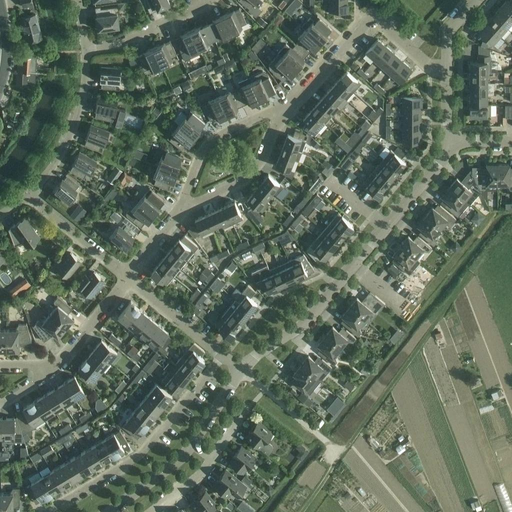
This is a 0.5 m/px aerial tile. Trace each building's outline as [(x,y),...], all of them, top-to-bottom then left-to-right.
[(146,0),(149,7),(155,4),(158,9),(170,3),(168,0),(146,0)] [(238,0),(249,9),(248,10),(256,17),(262,10),(256,5),(260,0),(238,0)] [(283,0),(282,0),(278,6),(281,9),(287,2),(283,0)] [(300,0),(293,0),(285,10),(291,15),(303,2),(300,0)] [(347,0),(328,0),(329,2),(329,12),(348,12),(348,2),(347,0)] [(506,0),(500,7),(511,17),(511,2),(509,0),(508,0),(506,0)] [(101,15),(96,16),(98,29),(105,28),(106,30),(113,29),(112,27),(119,26),(117,13),(116,13),(115,7),(116,7),(116,6),(101,8),(101,15)] [(223,15),(231,33),(242,28),(241,26),(246,23),(239,7),(238,8),(239,9),(234,12),(233,10),(230,12),(230,11),(229,12),(230,12),(223,15)] [(493,15),(507,27),(511,21),(511,17),(500,7),(493,15)] [(43,36),(37,13),(21,17),(27,41),(43,36)] [(206,22),(215,41),(214,38),(219,36),(220,38),(231,33),(223,15),(216,18),(215,18),(215,19),(212,20),(213,22),(208,24),(207,22),(206,22)] [(306,29),(305,29),(320,42),(325,37),(326,36),(328,34),(327,32),(331,28),(332,29),(317,15),(317,16),(318,16),(319,17),(315,22),(313,20),(310,17),(302,26),(306,29)] [(486,23),(500,35),(507,27),(493,15),(486,23)] [(260,16),(256,21),(264,27),(268,23),(260,16)] [(190,30),(199,48),(210,43),(208,41),(214,38),(215,41),(206,22),(206,23),(207,24),(202,27),(201,25),(198,27),(198,26),(190,30)] [(492,43),(500,35),(486,23),(479,32),(492,43)] [(293,42),(309,56),(307,54),(311,50),(312,51),(315,48),(315,49),(315,48),(320,42),(305,29),(298,38),(300,40),(296,44),(294,42),(293,42)] [(174,37),(182,56),(185,60),(201,53),(199,48),(190,30),(183,33),(180,35),(180,36),(175,39),(175,37),(174,37)] [(260,36),(256,41),(261,45),(265,40),(260,36)] [(378,39),(365,53),(374,61),(386,47),(378,39)] [(153,47),(161,66),(172,61),(171,58),(177,56),(178,58),(177,58),(178,58),(169,40),(170,42),(165,44),(164,42),(160,44),(153,47)] [(282,55),(297,69),(302,63),(304,60),(303,59),(307,55),(308,56),(309,56),(293,42),(293,43),(295,44),(292,49),(286,44),(278,52),(279,53),(282,55)] [(142,66),(145,73),(146,73),(146,72),(145,73),(144,71),(150,68),(151,70),(161,66),(153,47),(146,51),(146,50),(146,51),(142,52),(143,54),(138,56),(137,55),(137,57),(142,66)] [(386,47),(374,61),(376,63),(382,68),(395,54),(388,48),(386,47)] [(269,64),(269,69),(285,83),(285,82),(284,81),(287,76),(289,78),(291,75),(292,75),(292,74),(296,69),(297,69),(282,55),(279,53),(269,64)] [(395,54),(382,68),(383,69),(389,74),(390,75),(391,76),(399,67),(403,62),(402,61),(397,56),(396,55),(395,54)] [(18,71),(36,72),(36,71),(37,56),(31,56),(19,55),(18,71)] [(470,61),(470,72),(487,72),(490,72),(490,55),(478,55),(478,61),(470,61)] [(137,57),(129,61),(133,70),(142,66),(137,57)] [(354,62),(350,65),(356,70),(359,67),(354,62)] [(399,67),(391,76),(400,84),(412,70),(404,62),(403,62),(399,67)] [(120,83),(121,68),(101,67),(100,77),(100,78),(100,82),(102,82),(101,87),(99,87),(99,88),(119,89),(117,89),(117,83),(120,83)] [(357,71),(366,79),(369,76),(360,68),(357,71)] [(339,78),(354,91),(361,83),(347,70),(339,78)] [(18,71),(17,86),(27,86),(28,86),(35,87),(35,79),(36,79),(36,72),(18,71)] [(259,99),(266,96),(266,97),(267,96),(270,95),(269,93),(274,91),(275,92),(276,92),(267,74),(263,71),(249,77),(251,81),(259,99)] [(470,72),(470,83),(487,83),(487,72),(470,72)] [(235,89),(243,107),(244,107),(243,105),(248,103),(249,104),(252,103),(253,103),(259,99),(251,81),(249,77),(239,82),(241,86),(240,86),(241,89),(236,91),(235,88),(235,89)] [(332,86),(346,99),(354,91),(339,78),(332,86)] [(187,80),(181,83),(184,89),(190,86),(187,80)] [(386,91),(377,83),(374,86),(383,94),(386,91)] [(470,83),(470,94),(487,94),(487,83),(470,83)] [(179,85),(173,88),(176,94),(181,91),(179,85)] [(325,94),(339,108),(341,109),(348,101),(346,99),(332,86),(325,94)] [(219,96),(227,114),(234,111),(235,111),(234,111),(238,110),(237,108),(242,105),(243,107),(235,89),(234,89),(236,91),(230,94),(229,91),(219,96)] [(318,102),(332,115),(339,108),(325,94),(318,102)] [(470,94),(470,104),(487,104),(487,94),(470,94)] [(111,115),(114,115),(118,101),(98,96),(96,106),(95,106),(95,107),(95,110),(96,111),(95,116),(93,116),(93,117),(113,121),(112,121),(110,120),(111,115)] [(220,118),(227,114),(219,96),(208,101),(209,104),(204,106),(203,104),(203,103),(202,104),(211,122),(211,120),(216,118),(216,119),(220,118)] [(421,97),(402,97),(402,109),(421,108),(421,97)] [(317,102),(310,110),(321,120),(322,120),(325,123),(332,115),(318,102),(317,102)] [(481,116),(490,116),(490,104),(487,104),(470,104),(470,116),(476,116),(476,117),(477,118),(479,118),(481,117),(481,116)] [(156,106),(150,113),(156,118),(162,111),(156,106)] [(421,108),(402,109),(402,120),(421,120),(421,108)] [(373,109),(367,115),(373,121),(374,121),(376,119),(379,114),(376,112),(373,109)] [(13,110),(10,119),(16,121),(19,112),(13,110)] [(186,115),(179,124),(194,137),(199,131),(199,132),(200,131),(199,131),(202,128),(200,127),(204,122),(205,124),(206,123),(190,110),(190,111),(192,112),(188,117),(186,115)] [(307,123),(302,128),(315,135),(318,132),(325,123),(322,120),(321,120),(310,110),(303,119),(307,123)] [(117,119),(115,126),(121,128),(124,121),(117,119)] [(366,120),(360,126),(362,128),(365,131),(371,124),(366,120)] [(421,120),(402,120),(402,121),(402,131),(421,131),(421,120)] [(101,145),(104,146),(109,132),(91,124),(87,134),(86,134),(86,135),(85,138),(87,139),(85,144),(83,143),(83,144),(101,152),(102,151),(101,151),(99,150),(101,145)] [(189,143),(194,137),(179,124),(171,133),(173,135),(169,140),(168,138),(168,137),(167,138),(183,151),(182,149),(185,145),(187,146),(189,143),(190,143),(189,143)] [(369,131),(362,140),(365,143),(369,138),(373,133),(369,131)] [(421,131),(402,131),(402,132),(402,143),(420,143),(421,143),(421,132),(421,131)] [(287,134),(283,144),(302,151),(306,141),(288,134),(287,134)] [(313,138),(310,143),(316,148),(320,144),(313,138)] [(347,140),(346,142),(348,144),(352,147),(355,144),(349,138),(347,140)] [(362,140),(354,148),(358,151),(362,147),(365,143),(362,140)] [(346,142),(342,147),(348,152),(352,147),(348,144),(346,142)] [(283,144),(280,154),(294,160),(298,161),(302,151),(283,144)] [(397,146),(393,151),(397,155),(400,157),(404,152),(397,146)] [(352,152),(348,156),(353,161),(357,156),(360,153),(358,151),(354,148),(352,152)] [(136,149),(133,155),(139,158),(142,152),(136,149)] [(162,155),(158,166),(177,173),(179,166),(180,166),(179,166),(181,162),(179,162),(181,156),(183,157),(183,156),(164,149),(164,150),(165,150),(167,150),(165,156),(162,155)] [(383,158),(399,171),(406,162),(405,162),(400,157),(397,155),(393,151),(391,149),(383,158)] [(68,170),(69,170),(86,180),(86,179),(85,179),(83,178),(87,173),(89,174),(96,161),(79,151),(74,161),(74,160),(73,161),(72,164),(73,165),(70,170),(69,169),(68,170)] [(276,165),(281,167),(280,171),(292,178),(294,171),(290,169),(294,160),(280,154),(276,165)] [(348,156),(341,165),(346,169),(353,161),(348,156)] [(132,157),(128,163),(133,166),(137,160),(132,157)] [(377,166),(392,179),(399,171),(383,158),(377,166)] [(480,177),(474,177),(477,183),(480,190),(483,195),(484,199),(487,199),(487,190),(485,190),(487,186),(489,183),(497,183),(497,163),(497,164),(486,164),(486,165),(486,167),(480,168),(480,177)] [(497,163),(497,183),(498,183),(506,183),(510,190),(511,189),(511,169),(509,169),(509,164),(498,164),(498,163),(497,163)] [(116,166),(112,171),(119,175),(122,171),(116,166)] [(177,174),(177,173),(158,166),(154,177),(156,178),(154,184),(152,183),(151,182),(151,183),(170,190),(169,189),(171,184),(172,184),(174,181),(174,180),(176,174),(177,174)] [(321,171),(324,173),(328,176),(331,172),(328,168),(326,166),(321,171)] [(377,166),(370,175),(385,187),(392,179),(377,166)] [(449,186),(469,203),(475,196),(480,190),(477,183),(474,177),(472,172),(470,171),(465,177),(464,178),(461,182),(457,178),(450,187),(449,186)] [(59,182),(52,191),(68,203),(77,192),(75,190),(79,185),(81,187),(66,174),(65,174),(67,176),(63,180),(62,179),(60,182),(59,182)] [(261,182),(272,192),(276,195),(283,187),(269,174),(268,174),(261,182)] [(377,195),(377,196),(385,187),(370,175),(362,183),(377,195)] [(319,176),(314,182),(319,186),(321,184),(324,180),(319,176)] [(261,182),(254,190),(266,200),(272,192),(261,182)] [(441,202),(448,208),(458,216),(461,213),(469,203),(449,186),(449,187),(442,196),(445,198),(441,202)] [(146,193),(138,202),(154,214),(158,209),(159,209),(159,208),(161,205),(160,204),(163,200),(165,201),(150,188),(149,188),(146,193)] [(254,191),(247,199),(247,200),(262,212),(269,203),(266,200),(254,190),(254,191)] [(107,194),(104,198),(109,202),(112,198),(107,194)] [(317,194),(309,202),(315,207),(321,199),(322,198),(317,194)] [(224,206),(233,223),(243,219),(235,201),(224,206)] [(127,216),(133,221),(142,229),(143,228),(141,227),(145,222),(146,224),(148,221),(149,221),(149,220),(154,214),(138,202),(131,211),(129,210),(126,213),(127,215),(127,216)] [(305,207),(301,213),(307,217),(308,216),(315,207),(309,202),(305,207)] [(298,204),(293,209),(297,213),(297,212),(302,207),(298,204)] [(424,215),(440,228),(445,221),(453,222),(456,219),(440,205),(436,210),(432,207),(425,216),(425,215),(424,215)] [(215,210),(214,210),(221,224),(223,228),(233,223),(224,206),(215,210)] [(264,218),(254,206),(247,212),(257,224),(264,218)] [(76,207),(70,214),(80,223),(86,216),(84,213),(76,207)] [(114,210),(110,215),(117,222),(121,217),(114,210)] [(214,210),(205,214),(212,228),(221,224),(214,210)] [(478,211),(476,214),(482,219),(485,217),(478,211)] [(331,221),(346,233),(353,225),(349,221),(351,219),(345,214),(343,216),(338,212),(331,221)] [(205,215),(195,219),(195,220),(203,237),(214,232),(212,228),(205,214),(205,215)] [(420,234),(424,237),(433,245),(437,242),(434,235),(439,228),(440,228),(424,215),(425,216),(418,225),(424,229),(420,234)] [(8,229),(14,245),(25,241),(28,244),(39,237),(25,217),(8,229)] [(118,226),(109,237),(124,250),(131,242),(132,241),(134,238),(133,237),(139,229),(125,218),(122,221),(123,221),(125,223),(121,227),(118,226)] [(324,229),(339,242),(346,233),(331,221),(324,229)] [(317,237),(332,250),(339,242),(324,229),(317,237)] [(58,233),(54,238),(61,243),(62,244),(66,239),(58,233)] [(400,244),(421,261),(416,257),(421,250),(428,251),(432,248),(418,236),(414,241),(408,236),(401,245),(400,244)] [(319,264),(325,258),(325,259),(332,250),(317,237),(307,250),(319,264)] [(172,247),(187,260),(194,251),(187,245),(179,239),(172,247)] [(188,243),(187,245),(194,251),(195,249),(197,246),(190,240),(188,243)] [(394,261),(399,266),(409,274),(412,271),(421,261),(400,244),(401,245),(394,254),(397,257),(394,261)] [(172,247),(165,255),(177,265),(180,268),(187,260),(172,247)] [(61,253),(48,269),(49,269),(49,268),(54,272),(59,271),(59,270),(67,276),(79,262),(79,261),(80,260),(77,258),(77,257),(72,253),(71,252),(69,254),(64,260),(59,256),(62,254),(61,253)] [(222,252),(209,258),(212,261),(224,256),(222,252)] [(289,260),(297,278),(307,274),(307,273),(313,269),(303,254),(289,260)] [(158,264),(173,276),(180,268),(165,255),(158,264)] [(279,265),(287,283),(297,278),(289,260),(279,265)] [(233,261),(228,265),(232,271),(238,267),(233,261)] [(152,273),(166,285),(173,276),(158,264),(151,273),(152,273)] [(392,264),(387,269),(395,275),(399,270),(392,264)] [(267,265),(251,272),(255,282),(261,279),(267,292),(277,287),(269,269),(267,265)] [(279,265),(269,269),(277,287),(287,283),(279,265)] [(85,273),(72,288),(72,289),(73,288),(78,292),(82,290),(83,289),(90,296),(96,289),(98,291),(103,285),(100,284),(103,281),(104,280),(100,277),(95,272),(95,273),(94,272),(93,274),(92,274),(90,277),(85,273)] [(203,281),(200,284),(204,287),(207,284),(211,279),(207,276),(203,281)] [(22,281),(18,283),(23,290),(30,285),(27,280),(25,278),(22,281)] [(235,300),(251,312),(258,303),(257,303),(243,291),(235,300)] [(50,314),(49,313),(67,328),(66,327),(73,319),(74,318),(66,311),(70,306),(71,307),(57,295),(57,296),(58,297),(54,301),(56,306),(56,307),(50,314)] [(349,306),(364,318),(370,312),(377,313),(380,309),(385,303),(375,295),(370,301),(368,299),(364,300),(362,302),(357,298),(350,306),(349,305),(349,306)] [(229,308),(244,320),(251,312),(235,300),(229,308)] [(118,316),(127,324),(140,309),(131,301),(118,316)] [(191,309),(190,310),(192,311),(195,314),(200,309),(194,305),(191,309)] [(342,323),(348,328),(358,336),(361,332),(359,325),(364,319),(364,318),(349,306),(349,307),(342,315),(346,318),(342,323)] [(222,316),(237,329),(244,320),(229,308),(222,316)] [(140,309),(127,324),(137,332),(149,316),(140,309)] [(32,326),(43,340),(44,340),(43,339),(53,332),(56,335),(58,337),(59,336),(66,328),(67,328),(49,313),(49,314),(50,314),(44,321),(43,321),(38,320),(33,326),(33,325),(32,326)] [(149,316),(137,332),(146,339),(159,324),(149,316)] [(215,325),(229,337),(230,337),(237,329),(222,316),(215,325)] [(6,328),(6,351),(7,351),(7,350),(17,350),(19,350),(19,347),(19,343),(30,340),(31,341),(31,340),(26,323),(26,324),(19,324),(16,328),(16,329),(7,329),(7,328),(6,328)] [(159,324),(146,339),(155,347),(168,332),(159,324)] [(325,335),(340,348),(340,347),(345,341),(353,342),(356,338),(346,330),(342,335),(333,327),(325,335)] [(108,337),(118,345),(121,341),(112,333),(108,337)] [(389,338),(394,343),(399,337),(394,333),(389,338)] [(324,349),(320,353),(334,365),(337,361),(334,354),(340,348),(325,335),(324,335),(325,336),(318,344),(324,349)] [(94,349),(109,361),(117,352),(102,339),(94,349)] [(161,345),(158,349),(165,355),(167,353),(166,349),(165,348),(168,344),(165,341),(161,345)] [(193,342),(182,355),(198,368),(205,359),(204,359),(201,356),(205,352),(193,342)] [(86,358),(101,371),(109,361),(94,349),(86,358)] [(127,352),(137,360),(140,357),(130,349),(127,352)] [(175,364),(191,376),(198,368),(182,355),(175,364)] [(301,364),(300,364),(320,381),(332,367),(322,359),(318,364),(308,356),(301,364)] [(147,362),(143,367),(146,370),(151,365),(155,360),(151,357),(147,362)] [(84,372),(79,377),(93,388),(97,382),(94,380),(101,371),(86,358),(78,367),(84,372)] [(169,372),(184,384),(191,376),(175,364),(169,372)] [(301,365),(294,373),(298,377),(294,381),(309,394),(313,390),(320,381),(300,364),(301,365)] [(141,369),(129,384),(133,387),(145,372),(141,369)] [(176,393),(177,393),(184,384),(169,372),(162,381),(176,393)] [(64,382),(75,399),(85,392),(75,375),(64,382)] [(115,389),(119,392),(127,383),(123,380),(115,389)] [(347,380),(343,385),(350,390),(354,385),(347,380)] [(54,388),(65,405),(75,399),(64,382),(54,388)] [(149,392),(164,405),(172,396),(157,383),(149,392)] [(44,395),(54,411),(65,405),(54,388),(44,395)] [(497,390),(491,393),(493,399),(499,397),(497,390)] [(303,391),(298,397),(309,406),(314,401),(303,391)] [(141,402),(157,414),(164,405),(149,392),(141,402)] [(34,401),(44,418),(54,411),(44,395),(34,401)] [(337,396),(333,401),(340,407),(341,405),(344,402),(340,399),(337,396)] [(17,416),(18,422),(22,435),(25,433),(36,427),(34,424),(44,418),(34,401),(23,407),(25,411),(17,416)] [(134,411),(149,424),(157,414),(141,402),(134,411)] [(90,411),(79,418),(81,422),(92,415),(90,411)] [(138,431),(141,433),(149,424),(134,411),(126,421),(122,426),(134,436),(138,431)] [(14,417),(2,417),(2,437),(2,441),(2,442),(14,442),(25,441),(22,435),(18,422),(14,420),(14,417)] [(246,437),(260,448),(269,456),(269,455),(274,448),(266,441),(273,433),(258,421),(249,432),(250,433),(246,437)] [(86,422),(75,429),(78,433),(89,426),(86,422)] [(69,423),(59,430),(61,434),(72,427),(69,423)] [(114,433),(103,439),(114,456),(130,447),(120,431),(115,434),(114,433)] [(66,435),(56,442),(58,445),(63,442),(65,444),(70,441),(66,435)] [(93,445),(103,462),(114,456),(103,439),(93,445)] [(40,450),(43,455),(44,457),(54,450),(50,444),(40,450)] [(83,452),(93,469),(103,462),(93,445),(83,452)] [(246,469),(247,469),(256,458),(241,446),(232,457),(233,458),(230,462),(243,473),(246,469)] [(300,450),(296,455),(301,459),(309,450),(307,448),(304,446),(300,450)] [(72,458),(83,475),(93,469),(83,452),(72,458)] [(62,464),(73,481),(83,475),(72,458),(62,464)] [(52,470),(62,487),(73,481),(62,464),(52,470)] [(214,486),(218,489),(227,497),(231,492),(237,498),(246,486),(240,481),(239,481),(226,469),(216,481),(217,481),(214,486)] [(42,476),(52,493),(62,487),(52,470),(42,476)] [(244,475),(239,481),(240,481),(246,486),(251,480),(244,475)] [(26,487),(34,500),(39,496),(41,500),(52,493),(42,476),(31,483),(32,484),(26,487)] [(269,484),(265,489),(270,493),(274,488),(269,484)] [(1,493),(0,511),(13,511),(13,503),(20,503),(20,488),(13,488),(10,492),(10,493),(1,493)] [(196,511),(220,511),(221,511),(205,491),(194,500),(195,501),(191,505),(196,511)]
